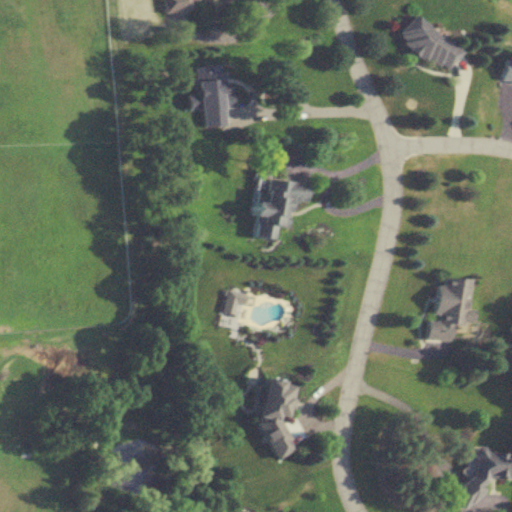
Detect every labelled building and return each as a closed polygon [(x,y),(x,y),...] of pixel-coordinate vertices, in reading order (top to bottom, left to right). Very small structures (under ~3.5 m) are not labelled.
[(160,0),(161,11),(189,8),(189,1),(203,0),(160,0)] [(457,51),(411,13),(392,35),(439,73),(457,51)] [(303,182),(255,177),(250,237),(271,239),(273,226),(283,227),(286,202),(301,203),(303,182)] [(462,278),(427,277),(426,319),(421,319),(420,339),(447,340),(447,326),(467,326),(467,308),(461,308),(462,278)] [(275,418),(282,414),(288,383),(258,377),(251,415),(270,458),(289,450),(275,418)] [(511,477),(511,451),(469,449),(465,452),(463,480),(448,491),(461,508),(484,491),(485,475),(511,477)]
